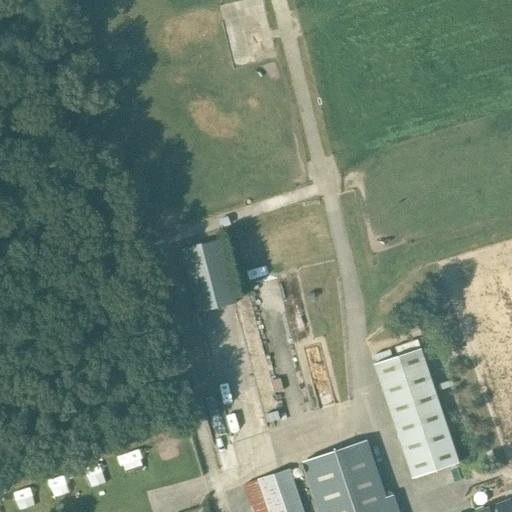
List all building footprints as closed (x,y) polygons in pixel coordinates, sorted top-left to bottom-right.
[(253,58),(269,54),(263,25),(246,29),(253,58)] [(197,311),(233,302),(217,240),(181,250),(197,311)] [(420,349),(373,365),(411,479),(457,464),(420,349)] [(187,437),(167,441),(172,463),(192,459),(187,437)] [(147,475),(143,443),(120,446),(124,478),(147,475)] [(386,511),(363,444),(304,466),(319,511),(386,511)] [(303,511),(289,469),(244,486),(252,511),(303,511)] [(64,476),(50,480),(55,496),(68,492),(64,476)] [(511,511),(508,501),(479,511),(511,511)]
